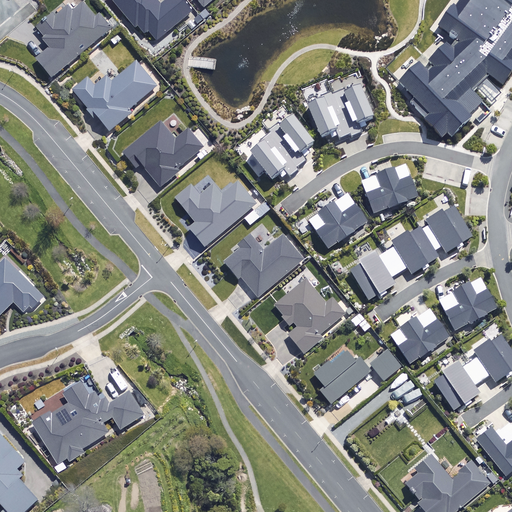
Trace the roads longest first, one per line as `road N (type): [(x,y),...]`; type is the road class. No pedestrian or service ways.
road 1 (residential): [(161,270),(361,511)]
road 2 (residential): [(0,93),(47,133),(161,270)]
road 3 (residential): [(287,207),(340,168),(391,149),(504,170)]
road 4 (residential): [(0,357),(80,330),(161,270)]
road 5 (residential): [(380,313),(442,273),(499,254)]
